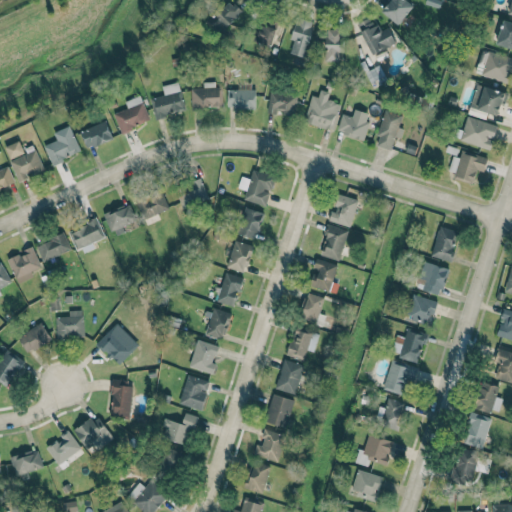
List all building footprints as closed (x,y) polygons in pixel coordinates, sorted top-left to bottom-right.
[(389,0),(381,12),(399,25),(413,5),(406,0),(389,0)] [(209,20),(220,32),(241,13),(230,1),(209,20)] [(388,27),(379,31),(372,16),(357,23),(372,55),(396,44),(388,27)] [(511,20),(503,18),(496,39),(511,43),(511,20)] [(279,23),(269,19),(266,27),(258,24),(253,40),(270,47),(279,23)] [(313,22),(296,19),(289,54),(306,57),(313,22)] [(340,29),(324,29),(325,61),(341,61),(340,29)] [(511,58),(486,51),(478,75),(511,85),(511,81),(511,76),(505,75),(507,67),(511,68),(511,58)] [(162,85),(164,95),(151,98),(155,117),(185,111),(178,82),(162,85)] [(222,106),(221,83),(203,84),(203,87),(191,88),(191,107),(222,106)] [(476,83),(469,107),(500,116),(507,93),(476,83)] [(254,108),(254,84),(244,84),(244,89),(227,89),(227,108),(254,108)] [(294,116),(298,95),(270,90),(266,111),(294,116)] [(311,95),(304,122),(333,130),(341,101),(319,95),(318,97),(311,95)] [(127,109),(115,112),(120,131),(149,123),(141,96),(125,100),(127,109)] [(352,116),(342,113),(336,132),(363,140),(370,114),(354,109),(352,116)] [(404,129),(398,127),(402,115),(386,110),(374,144),(390,150),(395,136),(401,138),(404,129)] [(466,114),(457,139),(487,150),(490,141),(486,139),(487,134),(492,135),(496,125),(466,114)] [(80,132),(87,148),(112,138),(105,121),(80,132)] [(56,140),(44,145),(51,163),(80,153),(71,126),(53,132),(56,140)] [(24,152),(19,140),(4,147),(10,159),(24,152)] [(18,181),(44,170),(36,149),(9,160),(18,181)] [(472,185),(477,169),(483,171),(487,158),(462,149),(452,178),(472,185)] [(0,189),(14,184),(8,167),(0,169),(0,189)] [(243,199),(264,206),(270,189),(271,189),(275,177),(253,169),(248,183),(240,180),(238,187),(246,190),(243,199)] [(182,208),(208,199),(201,178),(175,188),(182,208)] [(135,199),(143,219),(169,209),(160,189),(135,199)] [(328,220),(350,227),(358,200),(338,194),(333,211),(331,211),(328,220)] [(124,232),(122,226),(136,219),(128,203),(103,214),(114,237),(124,232)] [(254,240),(264,213),(244,206),(235,233),(254,240)] [(105,237),(96,217),(80,224),(82,229),(71,233),(80,254),(94,248),(92,242),(105,237)] [(338,261),(349,231),(330,224),(319,254),(338,261)] [(459,231),(439,226),(431,256),(450,261),(459,231)] [(36,244),(42,260),(70,250),(65,234),(36,244)] [(246,272),(251,244),(233,241),(227,268),(246,272)] [(22,250),(22,252),(7,259),(18,283),(33,276),(31,271),(41,267),(32,246),(22,250)] [(310,285),(328,291),(338,265),(316,258),(312,268),(316,269),(310,285)] [(449,269),(425,261),(415,287),(439,295),(449,269)] [(0,287),(11,281),(2,264),(0,264),(0,287)] [(217,302),(235,306),(242,277),(224,272),(217,302)] [(298,319),(315,324),(324,298),(307,292),(298,319)] [(432,323),(437,300),(412,294),(407,318),(432,323)] [(224,339),(230,313),(209,308),(203,335),(224,339)] [(497,336),(511,339),(511,310),(502,309),(501,317),(497,336)] [(55,317),(56,339),(84,337),(83,310),(69,310),(69,316),(55,317)] [(18,337),(27,353),(51,338),(41,323),(18,337)] [(304,360),(306,350),(314,352),(319,333),(294,327),(287,356),(304,360)] [(96,343),(119,365),(132,350),(110,329),(96,343)] [(416,362),(422,344),(425,345),(428,336),(406,329),(404,338),(397,336),(391,354),(416,362)] [(214,363),(218,345),(195,340),(190,368),(214,373),(216,363),(214,363)] [(0,356),(0,382),(6,386),(23,360),(5,348),(0,356)] [(511,352),(496,348),(493,361),(499,363),(494,378),(511,382),(511,352)] [(303,365),(283,359),(275,388),(295,394),(303,365)] [(407,379),(413,381),(417,367),(391,359),(382,389),(402,395),(407,379)] [(209,381),(187,375),(179,403),(201,410),(209,381)] [(132,386),(125,385),(126,380),(111,379),(110,394),(112,394),(110,416),(129,418),(132,386)] [(498,413),(502,398),(495,397),(498,386),(481,381),(474,407),(498,413)] [(286,427),(292,398),(271,394),(265,422),(286,427)] [(385,408),(378,407),(374,424),(398,429),(404,402),(387,398),(385,408)] [(491,418),(471,411),(461,442),(482,448),(491,418)] [(181,424),(166,418),(159,435),(186,446),(198,417),(186,412),(181,424)] [(110,434),(98,415),(74,429),(85,448),(110,434)] [(277,462),(286,435),(265,428),(260,445),(256,444),(253,454),(277,462)] [(60,435),(61,438),(47,446),(56,464),(80,450),(69,430),(60,435)] [(354,462),(368,466),(369,460),(387,465),(393,440),(368,434),(363,451),(358,449),(354,462)] [(158,472),(177,476),(182,452),(163,447),(158,472)] [(473,483),(476,450),(455,448),(452,481),(473,483)] [(29,478),(28,471),(42,468),(38,449),(10,455),(16,481),(29,478)] [(244,488),(262,493),(270,466),(252,461),(244,488)] [(377,499),(382,475),(356,470),(351,494),(377,499)] [(139,482),(126,496),(143,511),(152,511),(169,494),(152,478),(144,487),(139,482)] [(511,511),(511,497),(511,498),(511,504),(492,504),(491,511),(511,511)] [(233,509),(232,511),(260,511),(262,504),(243,500),(240,511),(233,509)] [(100,511),(127,511),(121,501),(100,511)]
